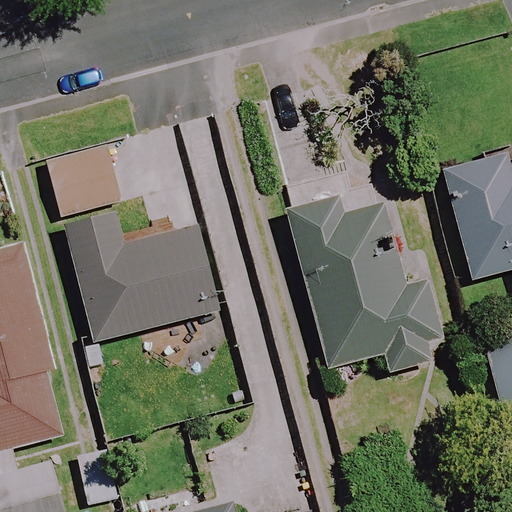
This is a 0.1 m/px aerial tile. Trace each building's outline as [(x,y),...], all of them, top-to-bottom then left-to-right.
[(42,166),(58,228),(113,215),(97,152),(42,166)] [(511,185),(506,187),(499,161),(439,177),(466,284),(511,272),(511,185)] [(425,281),(410,286),(387,206),(340,220),(334,200),(277,216),(323,376),(377,360),(382,380),(429,366),(448,361),(425,281)] [(120,245),(113,215),(58,228),(87,349),(215,317),(193,227),(120,245)] [(44,375),(13,254),(0,257),(0,454),(54,441),(38,377),(44,375)] [(511,341),(480,352),(511,448),(511,341)] [(113,503),(101,454),(73,460),(84,510),(113,503)] [(59,511),(47,466),(0,479),(0,511),(59,511)]
